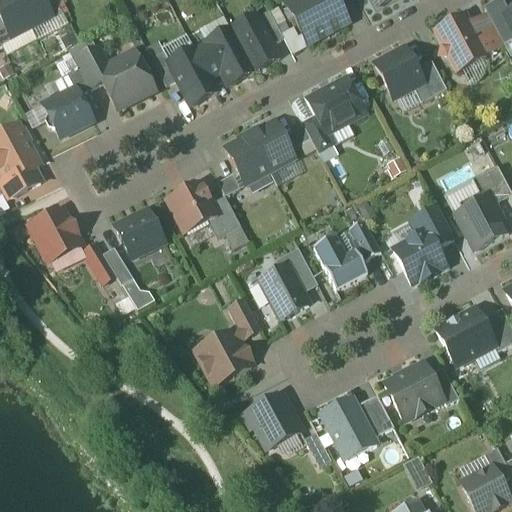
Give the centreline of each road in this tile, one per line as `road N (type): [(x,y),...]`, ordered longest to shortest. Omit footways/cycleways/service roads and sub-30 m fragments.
road 1 (residential): [(403,321),(390,296),(284,351),(294,372),(307,398),(414,344)]
road 2 (residential): [(184,143),(170,119),(70,173),(95,217),(194,163)]
road 3 (residential): [(445,0),(184,143)]
road 4 (residential): [(511,260),(403,321)]
